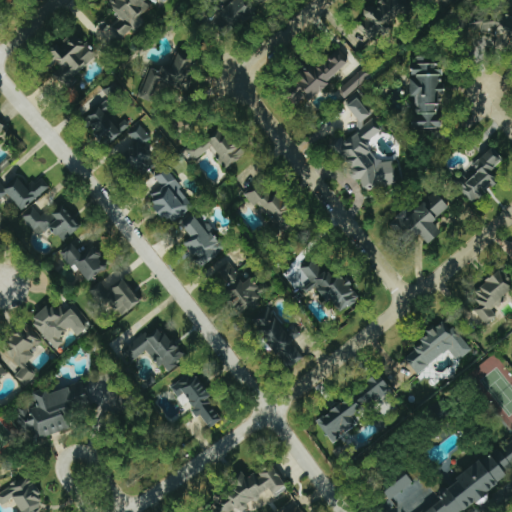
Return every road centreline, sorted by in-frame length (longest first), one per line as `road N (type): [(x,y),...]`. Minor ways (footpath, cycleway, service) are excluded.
road 1 (residential): [(344,511),(274,409),(0,73)]
road 2 (residential): [(128,511),(305,386),(511,214)]
road 3 (residential): [(242,78),(414,298)]
